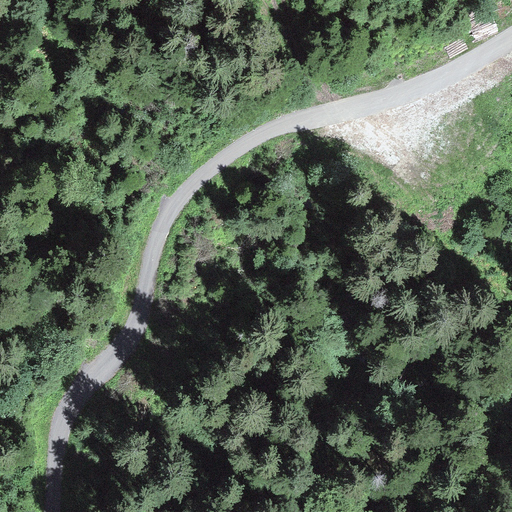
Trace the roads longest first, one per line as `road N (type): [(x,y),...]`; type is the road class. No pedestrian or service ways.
road 1 (track): [(60,511),(70,412),(135,340),(166,221),(188,192),(254,140),(399,94),(511,36)]
road 2 (track): [(331,114),(275,0)]
